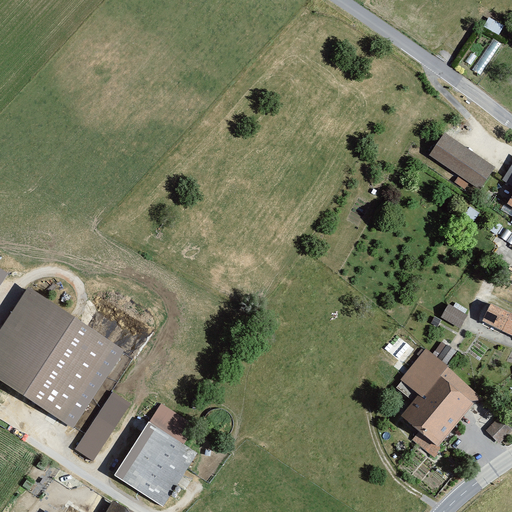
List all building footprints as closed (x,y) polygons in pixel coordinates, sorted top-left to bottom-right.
[(454,70),(475,84),(502,44),(502,38),(508,29),(490,17),(454,70)] [(497,169),(447,136),(432,158),(482,191),(497,169)] [(511,184),(511,165),(503,179),(511,184)] [(126,353),(30,291),(0,337),(0,380),(76,430),(126,353)] [(511,313),(494,306),(486,326),(511,337),(511,313)] [(471,317),(451,307),(444,322),(464,332),(471,317)] [(388,348),(403,362),(416,348),(401,335),(388,348)] [(435,351),(448,361),(456,350),(442,340),(435,351)] [(489,400),(427,348),(400,381),(421,398),(403,420),(421,434),(414,442),(438,461),(489,400)] [(133,405),(115,393),(77,451),(96,463),(133,405)] [(212,436),(164,405),(117,478),(165,509),(212,436)]
